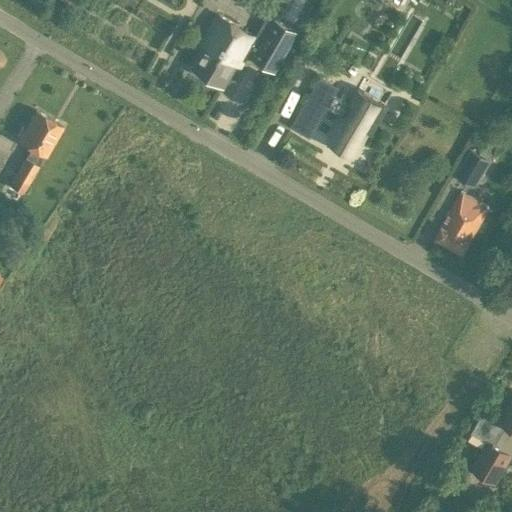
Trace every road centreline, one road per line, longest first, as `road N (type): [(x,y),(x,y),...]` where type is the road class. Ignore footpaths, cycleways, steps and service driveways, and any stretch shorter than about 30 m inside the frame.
road 1 (unclassified): [(511,325),(0,19)]
road 2 (track): [(395,511),(506,322)]
